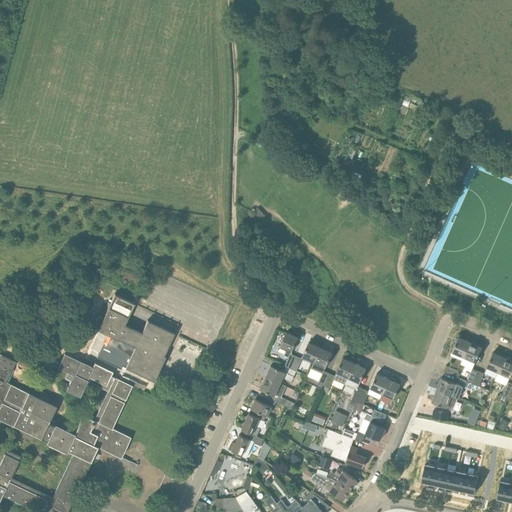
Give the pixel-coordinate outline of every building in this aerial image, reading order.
[(268,213),(260,205),(256,210),(254,212),(261,221),(264,218),(268,213)] [(117,339),(130,344),(136,332),(128,329),(129,327),(124,325),(134,303),(114,294),(97,330),(117,339)] [(500,304),(488,299),(487,302),(499,307),(500,304)] [(164,355),(173,334),(174,333),(147,320),(142,335),(136,332),(130,344),(120,365),(125,367),(154,381),(165,356),(164,355)] [(284,366),(286,367),(290,369),(296,356),(291,354),(298,337),(286,332),(280,346),(286,349),(284,355),(288,357),(284,366)] [(463,357),(470,342),(458,337),(452,351),(463,357)] [(302,357),(314,362),(321,347),(309,342),(302,357)] [(475,362),(482,347),(470,342),(463,357),(475,362)] [(312,367),(323,372),(324,371),(332,353),(321,347),(314,362),(312,367)] [(505,357),(493,352),(486,367),(498,372),(505,357)] [(0,500),(2,495),(38,511),(67,511),(90,464),(91,461),(89,460),(96,446),(121,458),(125,448),(131,437),(112,428),(132,387),(119,380),(111,377),(113,372),(94,363),(92,367),(64,354),(58,368),(67,372),(64,378),(70,381),(66,390),(80,397),(87,381),(108,391),(94,420),(83,415),(74,433),(55,424),(54,425),(48,423),(56,406),(6,382),(16,361),(2,355),(0,353),(0,500)] [(296,371),(302,359),(296,356),(290,369),(296,371)] [(345,384),(355,363),(343,357),(336,372),(337,373),(335,376),(329,373),(324,385),(329,388),(333,379),(345,384)] [(510,377),(511,372),(511,360),(505,357),(498,372),(510,377)] [(358,386),(366,368),(355,363),(345,384),(356,389),(350,402),(356,404),(358,401),(363,389),(358,386)] [(296,371),(290,369),(286,367),(284,371),(271,365),(265,377),(280,383),(283,377),(292,381),(296,371)] [(459,371),(446,366),(443,372),(456,377),(459,371)] [(472,368),(467,381),(472,383),(478,371),(472,368)] [(318,383),(324,385),(329,373),(324,371),(323,372),(318,383)] [(483,373),(478,371),(472,383),(473,384),(478,386),(483,373)] [(389,378),(377,373),(370,388),(382,393),(389,378)] [(286,386),(280,383),(265,377),(260,389),(282,399),(280,404),(292,409),(295,403),(282,397),(286,386)] [(436,389),(451,395),(454,389),(461,392),(463,386),(470,389),(473,384),(472,383),(467,381),(461,378),(458,384),(441,377),(436,389)] [(382,393),(394,399),(400,384),(389,378),(382,393)] [(511,383),(508,382),(502,394),(508,397),(511,387),(511,383)] [(369,391),(363,389),(358,401),(363,403),(369,391)] [(431,401),(453,410),(458,398),(451,395),(436,389),(431,401)] [(255,410),(266,415),(267,416),(274,401),(263,396),(260,401),(255,399),(251,408),(255,410)] [(475,423),(481,410),(474,407),(469,421),(475,423)] [(432,418),(448,421),(449,412),(434,409),(432,418)] [(264,420),(266,415),(255,410),(253,415),(249,413),(241,429),(245,431),(246,431),(252,434),(256,436),(257,436),(260,428),(255,426),(259,418),(264,420)] [(372,416),(383,421),(386,414),(374,410),(372,416)] [(331,421),(341,426),(345,416),(336,411),(331,421)] [(326,417),(315,412),(312,420),(323,424),(326,417)] [(372,416),(370,421),(365,433),(380,440),(385,428),(381,426),(383,421),(372,416)] [(502,419),(497,426),(504,431),(509,423),(502,419)] [(304,422),(302,428),(315,433),(317,426),(304,422)] [(354,439),(355,439),(357,433),(344,428),(342,434),(354,439)] [(342,434),(329,430),(323,445),(334,449),(332,456),(346,461),(363,468),(366,458),(356,454),(357,449),(351,447),(354,439),(342,434)] [(229,449),(232,450),(242,455),(250,440),(254,442),(256,436),(252,434),(246,431),(245,431),(243,436),(239,435),(235,444),(232,442),(229,449)] [(254,444),(260,446),(263,440),(256,437),(254,444)] [(301,459),(293,452),(288,458),(297,464),(301,459)] [(329,469),(333,460),(321,456),(318,465),(329,469)] [(258,457),(255,465),(258,466),(263,472),(269,467),(262,459),(258,457)] [(425,463),(421,481),(431,484),(435,466),(425,463)] [(435,466),(431,484),(442,486),(446,468),(435,466)] [(481,466),(479,476),(486,477),(488,468),(481,466)] [(332,478),(350,490),(357,480),(344,471),(343,471),(339,468),(335,474),(331,472),(328,477),(332,478)] [(446,468),(442,486),(453,488),(457,471),(446,468)] [(457,471),(453,488),(464,491),(468,473),(457,471)] [(329,491),(342,501),(350,490),(332,478),(328,477),(315,472),(311,478),(329,491)] [(468,473),(464,491),(474,493),(478,475),(468,473)] [(500,480),(496,498),(507,501),(510,483),(500,480)] [(322,511),(318,507),(324,502),(310,493),(305,497),(309,502),(302,507),(302,508),(305,511),(322,511)] [(282,511),(276,503),(270,495),(264,500),(271,510),(268,511),(282,511)] [(248,511),(258,507),(250,496),(240,503),(243,509),(244,511),(248,511)] [(305,511),(302,508),(302,507),(301,506),(293,511),(292,511),(281,499),(276,503),(282,511),(305,511)]
